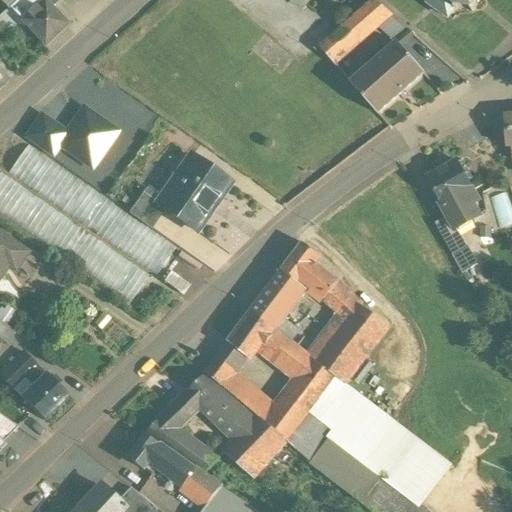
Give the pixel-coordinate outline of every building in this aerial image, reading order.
[(0,0),(9,9),(22,23),(43,3),(40,0),(0,0)] [(286,0),(295,0),(305,8),(311,0),(286,0)] [(425,0),(424,2),(426,4),(428,0),(447,0),(455,7),(453,11),(454,11),(456,12),(458,7),(470,9),(472,13),(475,12),(473,8),(478,0),(425,0)] [(455,7),(447,0),(428,0),(426,4),(448,20),(454,11),(453,11),(455,7)] [(375,1),(320,49),(333,64),(390,15),(375,1)] [(65,26),(43,3),(22,23),(24,26),(44,46),(65,26)] [(9,9),(0,17),(0,27),(7,36),(14,36),(24,26),(22,23),(9,9)] [(399,43),(380,60),(375,55),(370,60),(374,65),(352,84),(379,115),(426,74),(399,43)] [(0,87),(8,80),(0,71),(0,87)] [(115,132),(80,109),(65,132),(55,147),(91,170),(115,132)] [(49,155),(55,147),(65,132),(38,114),(22,137),(49,155)] [(173,250),(27,148),(10,173),(156,276),(173,250)] [(161,199),(156,205),(165,211),(192,230),(212,201),(216,203),(229,184),(190,157),(161,199)] [(456,162),(426,178),(443,208),(459,199),(471,220),(478,216),(472,206),(479,202),(456,162)] [(148,279),(1,175),(0,176),(0,210),(131,302),(148,279)] [(161,199),(146,189),(129,214),(152,230),(165,211),(156,205),(161,199)] [(443,208),(447,217),(455,229),(471,220),(459,199),(443,208)] [(447,217),(435,224),(451,254),(466,247),(455,229),(447,217)] [(28,254),(0,233),(0,268),(4,264),(15,272),(28,254)] [(276,329),(306,288),(340,314),(350,302),(353,298),(314,268),(321,258),(303,244),(271,287),(253,311),(276,329)] [(466,247),(451,254),(462,274),(477,265),(466,247)] [(320,340),(308,356),(313,360),(336,378),(351,378),(388,334),(350,302),(340,314),(320,340)] [(233,375),(236,371),(255,346),(297,381),(313,360),(308,356),(297,347),(297,348),(269,326),(251,313),(219,357),(205,375),(222,390),(223,388),(265,424),(275,410),(233,375)] [(15,333),(0,322),(0,342),(6,347),(15,333)] [(4,354),(0,358),(0,377),(23,354),(16,348),(7,357),(4,354)] [(23,354),(0,377),(0,378),(12,390),(37,365),(24,353),(23,354)] [(264,425),(287,443),(336,378),(313,360),(297,381),(275,410),(265,424),(264,425)] [(49,378),(46,375),(21,400),(43,422),(68,397),(49,378)] [(200,406),(207,413),(234,439),(251,419),(243,412),(224,395),(204,378),(187,394),(146,435),(195,470),(203,476),(214,461),(204,453),(175,433),(200,406)] [(448,465),(336,378),(287,443),(374,511),(421,511),(415,507),(448,465)] [(17,428),(0,416),(0,440),(2,443),(3,442),(17,428)] [(283,445),(251,419),(234,439),(222,454),(253,480),(283,445)] [(158,446),(142,435),(126,458),(142,469),(148,461),(158,446)] [(194,472),(158,446),(148,461),(183,487),(194,472)] [(195,470),(194,472),(183,487),(179,492),(206,511),(215,498),(222,488),(203,476),(195,470)] [(116,504),(98,487),(75,511),(76,511),(121,511),(123,511),(116,504)] [(249,511),(252,509),(222,488),(215,498),(235,511),(249,511)] [(157,511),(158,511),(130,489),(116,504),(123,511),(121,511),(157,511)] [(249,511),(235,511),(215,498),(206,511),(205,511),(256,511),(252,509),(249,511)]
